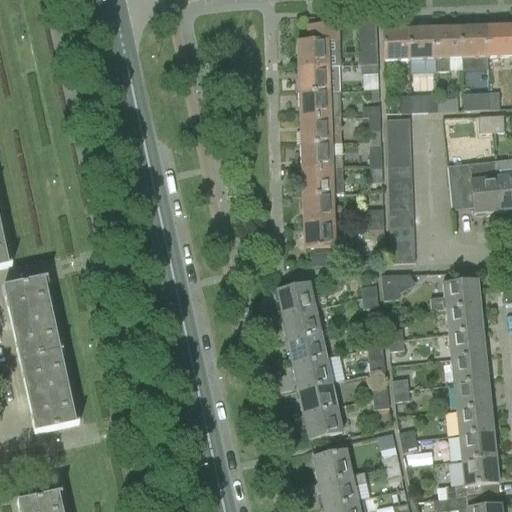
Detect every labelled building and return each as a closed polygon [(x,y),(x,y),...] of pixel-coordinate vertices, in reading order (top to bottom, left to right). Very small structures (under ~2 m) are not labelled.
[(295,44),(296,71),(327,69),(326,44),(336,44),(335,27),(306,28),(307,44),(295,44)] [(374,29),(355,30),(356,54),(357,68),(359,68),(376,68),(375,53),(374,29)] [(486,61),(511,60),(511,29),(485,30),(486,61)] [(460,62),(486,61),(485,30),(459,31),(460,62)] [(446,62),(460,62),(459,31),(433,32),(434,63),(435,76),(447,75),(447,73),(446,62)] [(433,32),(407,33),(409,64),(409,78),(435,77),(435,76),(434,63),(434,62),(433,32)] [(382,65),(409,64),(407,33),(381,34),(382,65)] [(486,61),(460,62),(460,72),(486,71),(486,61)] [(447,73),(460,72),(460,62),(446,62),(447,73)] [(376,68),(359,68),(360,78),(377,77),(376,68)] [(296,71),(297,96),(327,95),(327,69),(296,71)] [(377,77),(360,78),(360,93),(377,92),(377,77)] [(297,96),(298,122),(328,121),(327,95),(297,96)] [(478,97),(462,97),(463,114),(478,114),(479,114),(488,113),(487,96),(478,97)] [(497,96),(487,96),(488,113),(497,113),(497,96)] [(436,99),(426,100),(426,116),(436,115),(436,103),(436,99)] [(409,100),(399,101),(400,117),(410,116),(409,100)] [(409,100),(410,116),(426,116),(426,100),(409,100)] [(456,102),(436,103),(436,115),(456,115),(456,102)] [(361,111),(361,120),(367,120),(379,119),(378,110),(361,111)] [(379,119),(367,120),(368,135),(379,134),(379,119)] [(489,137),(488,120),(476,121),(477,137),(489,137)] [(502,120),(488,120),(489,137),(503,136),(502,120)] [(298,122),(299,148),(340,146),(339,121),(328,121),(298,122)] [(384,124),(384,136),(408,135),(408,123),(384,124)] [(384,136),(385,148),(408,147),(408,135),(384,136)] [(299,148),(300,174),(341,172),(340,146),(299,148)] [(385,148),(385,160),(409,159),(408,147),(385,148)] [(379,150),(367,150),(368,173),(380,173),(379,150)] [(385,160),(386,172),(409,171),(409,159),(385,160)] [(511,163),(492,165),(492,166),(494,182),(498,216),(511,214),(511,163)] [(450,214),(471,212),(472,219),(498,216),(494,182),(492,166),(467,169),(446,172),(450,214)] [(386,172),(386,184),(410,183),(409,171),(386,172)] [(300,174),(301,199),(331,198),(341,198),(341,172),(300,174)] [(380,173),(368,173),(369,187),(381,187),(380,173)] [(386,184),(387,196),(410,195),(410,183),(386,184)] [(387,196),(387,208),(411,207),(410,195),(387,196)] [(301,199),(302,225),(332,224),(331,198),(301,199)] [(387,208),(387,220),(411,219),(411,207),(387,208)] [(364,213),(365,223),(382,222),(381,213),(364,213)] [(387,220),(388,232),(412,231),(411,219),(387,220)] [(382,222),(365,223),(365,234),(382,233),(382,222)] [(332,224),(302,225),(303,252),(308,252),(329,251),(333,251),(332,224)] [(388,232),(388,244),(412,243),(412,231),(388,232)] [(388,244),(389,256),(413,255),(412,243),(388,244)] [(329,251),(308,252),(309,269),(330,269),(329,251)] [(413,255),(389,256),(389,268),(413,267),(413,255)] [(0,272),(10,270),(10,269),(3,270),(0,257),(0,272)] [(407,279),(379,281),(382,304),(397,303),(397,296),(412,289),(407,279)] [(2,292),(18,366),(58,357),(57,356),(55,357),(39,286),(46,284),(46,283),(2,292)] [(430,316),(443,314),(477,311),(475,285),(440,288),(442,302),(429,303),(430,316)] [(274,295),(280,320),(314,312),(308,287),(274,295)] [(359,292),(360,302),(376,301),(375,290),(359,292)] [(376,301),(360,302),(362,313),(377,311),(376,301)] [(443,314),(446,339),(480,336),(477,311),(443,314)] [(280,320),(286,344),(319,337),(314,312),(280,320)] [(400,333),(385,335),(386,346),(401,344),(400,333)] [(446,339),(449,365),(483,361),(480,336),(446,339)] [(286,344),(291,369),(325,361),(319,337),(286,344)] [(380,341),(364,342),(366,352),(381,351),(380,341)] [(401,344),(386,346),(387,356),(402,354),(401,344)] [(381,351),(366,352),(368,378),(384,376),(381,351)] [(58,357),(18,366),(34,438),(78,428),(77,427),(70,428),(55,358),(58,358),(58,357)] [(291,369),(297,394),(330,386),(325,361),(291,369)] [(449,365),(451,390),(486,386),(483,361),(449,365)] [(405,384),(390,385),(392,396),(407,395),(405,384)] [(297,394),(302,418),(336,411),(330,386),(297,394)] [(451,390),(454,415),(488,411),(486,386),(451,390)] [(385,391),(370,393),(371,403),(386,401),(385,391)] [(407,395),(392,396),(393,406),(408,405),(407,395)] [(386,401),(371,403),(372,414),(387,412),(386,401)] [(336,411),(302,418),(308,443),(341,436),(336,411)] [(454,415),(457,440),(491,436),(488,411),(454,415)] [(412,434),(397,437),(399,447),(414,444),(412,434)] [(457,440),(460,465),(494,461),(491,436),(457,440)] [(414,444),(399,447),(402,458),(416,455),(414,444)] [(312,461),(317,486),(351,479),(351,478),(345,453),(312,461)] [(395,458),(380,462),(382,472),(398,469),(395,458)] [(445,491),(436,492),(437,504),(446,503),(494,498),(493,488),(496,487),(494,461),(460,465),(462,489),(446,491),(445,491)] [(398,469),(382,472),(385,483),(400,479),(398,469)] [(317,486),(322,511),(356,503),(353,489),(365,486),(363,475),(351,478),(351,479),(317,486)] [(16,507),(17,511),(55,511),(53,500),(60,499),(60,497),(16,507)] [(446,503),(447,511),(468,511),(495,509),(494,498),(446,503)] [(322,511),(358,511),(356,503),(322,511)]
